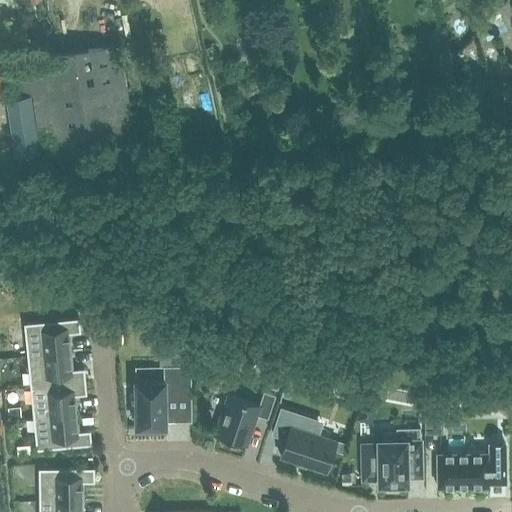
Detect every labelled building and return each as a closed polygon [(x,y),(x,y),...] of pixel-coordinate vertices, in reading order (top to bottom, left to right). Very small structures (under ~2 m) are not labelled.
[(274,0),(273,0),(255,3),(257,17),(277,14),(274,0)] [(121,44),(10,60),(15,97),(33,94),(41,154),(42,158),(136,144),(121,44)] [(359,63),(357,44),(335,47),(338,66),(359,63)] [(430,54),(437,86),(454,83),(447,50),(430,54)] [(15,97),(7,98),(15,157),(41,154),(33,94),(15,97)] [(27,354),(70,350),(69,332),(81,331),(79,317),(24,322),(27,354)] [(72,368),(70,350),(27,354),(30,386),(85,380),(84,367),(72,368)] [(164,379),(135,380),(136,426),(166,425),(165,398),(191,397),(191,364),(164,365),(164,379)] [(272,366),(266,385),(278,389),(285,370),(272,366)] [(30,386),(33,417),(77,412),(75,394),(87,393),(85,380),(30,386)] [(355,385),(351,398),(360,401),(365,388),(355,385)] [(228,393),(215,434),(246,444),(257,414),(268,418),(276,394),(264,390),(259,404),(228,393)] [(508,394),(470,394),(470,413),(508,412),(508,394)] [(426,431),(442,431),(441,399),(425,399),(426,431)] [(19,403),(8,404),(9,415),(20,414),(19,403)] [(282,407),(274,433),(287,438),(281,456),(326,471),(336,439),(303,428),(307,415),(282,407)] [(78,431),(77,412),(33,417),(37,449),(92,443),(90,429),(78,431)] [(378,443),(361,443),(362,479),(379,479),(379,483),(382,483),(382,487),(396,487),(396,483),(407,482),(407,452),(421,452),(420,426),(396,427),(396,439),(378,440),(378,443)] [(483,451),(437,452),(437,486),(489,485),(489,481),(506,481),(505,445),(488,446),(489,451),(483,451)] [(39,467),(39,500),(83,499),(82,481),(94,480),(94,467),(39,467)] [(82,511),(83,499),(39,500),(39,511),(82,511)]
